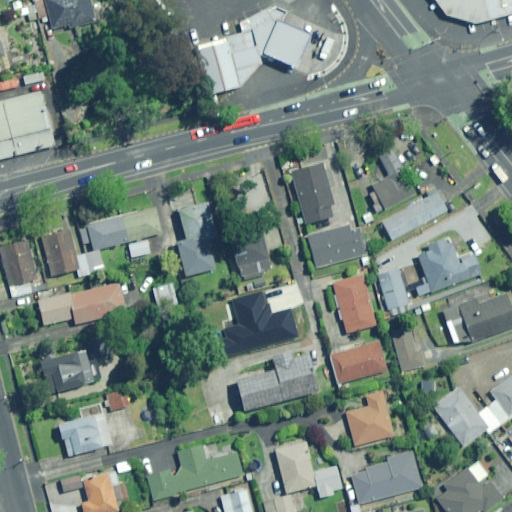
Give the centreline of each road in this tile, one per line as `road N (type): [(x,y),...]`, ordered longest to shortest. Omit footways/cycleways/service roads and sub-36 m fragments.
road 1 (secondary): [(330,111),(0,195)]
road 2 (secondary): [(330,111),(365,60),(372,2)]
